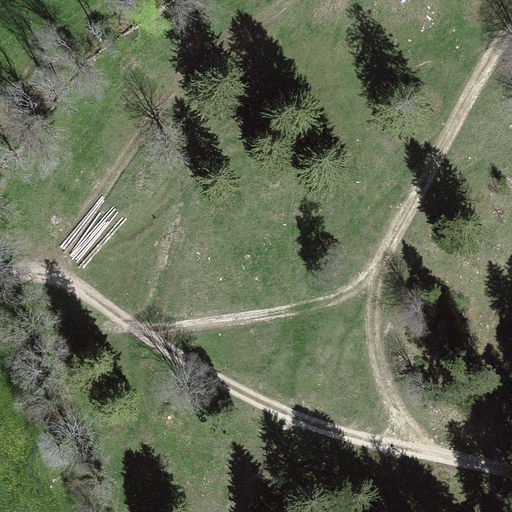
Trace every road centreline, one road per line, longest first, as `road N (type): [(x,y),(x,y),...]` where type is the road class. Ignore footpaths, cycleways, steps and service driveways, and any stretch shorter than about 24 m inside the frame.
road 1 (track): [(511,466),(340,440),(189,364),(48,272),(0,281)]
road 2 (track): [(132,329),(319,303),(362,283),(511,30)]
road 3 (track): [(48,272),(187,76),(281,0)]
